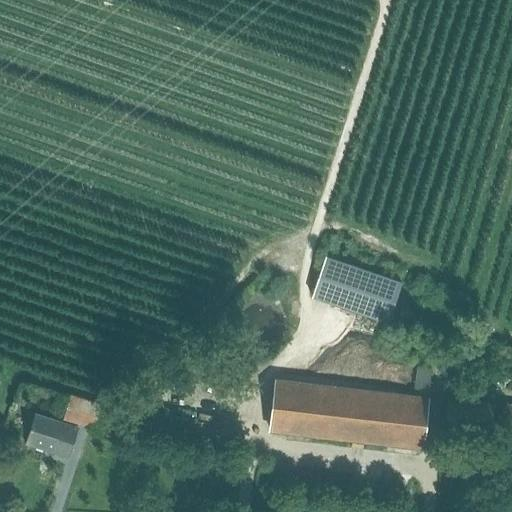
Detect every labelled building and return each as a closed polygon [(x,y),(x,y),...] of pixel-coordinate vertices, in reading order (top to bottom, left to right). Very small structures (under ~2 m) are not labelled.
[(313,297),(389,324),(402,285),(326,259),(313,297)] [(413,390),(428,392),(431,367),(416,365),(413,390)] [(422,449),(428,399),(275,380),(269,430),(422,449)] [(109,408),(72,397),(64,422),(101,433),(109,408)] [(493,402),(447,400),(445,427),(491,430),(493,402)] [(511,403),(503,403),(502,420),(511,420),(511,403)] [(76,438),(59,434),(62,423),(35,415),(26,447),(41,451),(38,461),(50,465),(53,455),(70,459),(76,438)]
